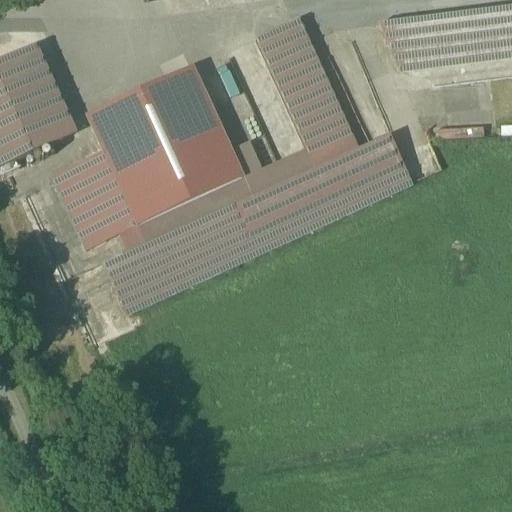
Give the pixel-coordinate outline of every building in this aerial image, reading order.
[(511,14),(378,31),(399,81),(511,66),(511,14)] [(357,156),(298,27),(255,47),(305,157),(314,175),(357,156)] [(34,54),(0,69),(0,176),(75,142),(34,54)] [(389,145),(103,276),(125,323),(411,192),(389,145)] [(305,157),(136,234),(119,242),(127,260),(314,175),(305,157)] [(136,234),(103,161),(54,184),(87,256),(119,242),(136,234)]
